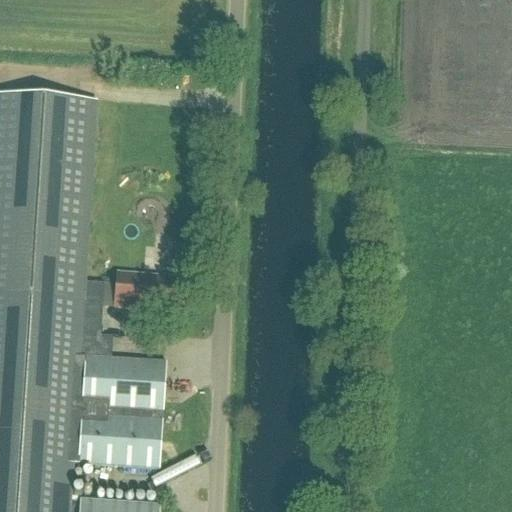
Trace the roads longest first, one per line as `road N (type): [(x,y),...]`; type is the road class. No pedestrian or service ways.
road 1 (unclassified): [(214,511),(236,0)]
road 2 (unclassified): [(342,511),(364,0)]
